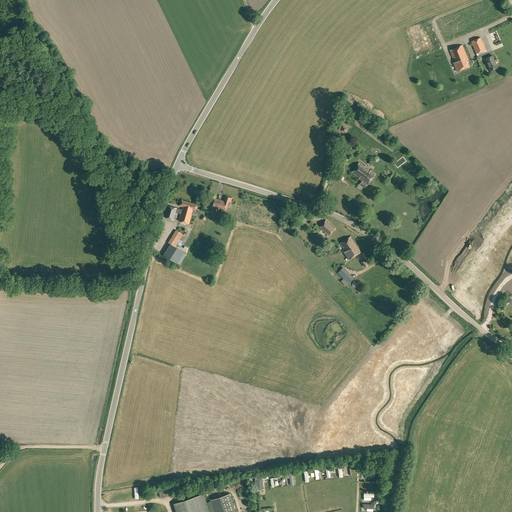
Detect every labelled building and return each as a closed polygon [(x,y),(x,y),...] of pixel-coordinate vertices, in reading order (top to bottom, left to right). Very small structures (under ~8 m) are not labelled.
[(444,37),(459,33),(453,14),(438,19),(444,37)] [(476,53),(478,57),(487,53),(480,37),(471,41),(476,53)] [(462,45),(450,50),(453,58),(453,57),(455,62),(453,63),(457,71),(472,65),(470,61),(469,61),(462,45)] [(453,69),(448,54),(426,61),(431,76),(453,69)] [(490,70),(492,74),(494,73),(494,71),(494,69),(498,67),(492,55),(485,58),(490,70)] [(397,79),(404,77),(401,70),(395,72),(397,79)] [(337,132),(344,135),(348,125),(342,122),(337,132)] [(336,158),(344,159),(346,145),(338,144),(336,158)] [(360,184),(365,188),(367,185),(375,174),(370,170),(370,171),(366,168),(359,162),(352,172),(359,178),(362,181),(360,184)] [(222,208),(226,209),(229,201),(231,202),(232,198),(226,196),(224,201),(217,199),(216,201),(214,200),(213,205),(216,206),(215,207),(218,208),(219,208),(222,209),(222,208)] [(179,221),(189,224),(193,210),(196,210),(197,205),(181,200),(180,206),(183,207),(182,210),(167,205),(164,217),(174,220),(176,212),(181,214),(179,221)] [(320,228),(329,236),(335,228),(326,220),(320,228)] [(299,221),(295,226),(299,229),(303,224),(299,221)] [(163,255),(177,264),(184,253),(175,247),(183,235),(176,230),(168,242),(171,244),(163,255)] [(344,252),(349,260),(361,252),(351,236),(340,243),(345,251),(344,252)] [(338,273),(348,284),(354,278),(343,267),(338,273)] [(286,478),(291,478),(291,484),(295,484),(294,472),(285,473),(286,478)] [(173,503),(176,511),(235,511),(229,493),(210,499),(211,500),(206,502),(203,493),(173,503)]
